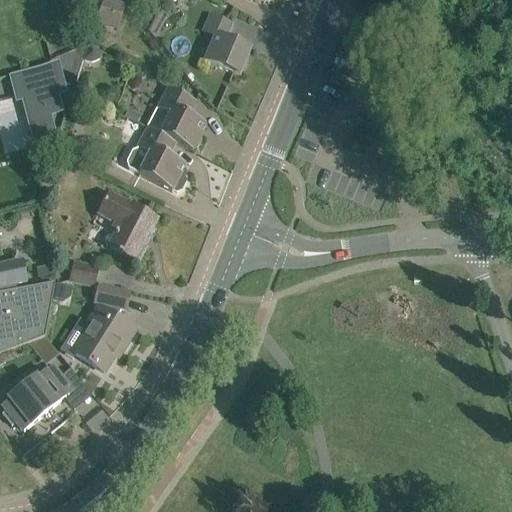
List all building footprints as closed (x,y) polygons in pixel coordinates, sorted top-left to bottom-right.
[(102,0),(96,25),(118,31),(125,5),(107,0),(102,0)] [(232,26),(214,19),(210,17),(203,33),(215,38),(205,63),(240,77),(251,52),(226,41),(232,26)] [(88,48),(84,61),(93,64),(100,61),(103,54),(88,48)] [(57,67),(11,80),(17,102),(23,100),(31,127),(49,122),(50,122),(49,116),(61,113),(56,96),(64,93),(57,67)] [(148,129),(147,130),(192,153),(206,127),(189,118),(196,104),(168,90),(148,129)] [(132,154),(127,166),(129,171),(172,193),(173,191),(177,193),(180,192),(185,183),(184,179),(180,177),(185,167),(169,158),(176,145),(192,154),(192,153),(147,130),(137,151),(140,152),(139,153),(132,154)] [(157,222),(139,213),(109,197),(101,210),(119,220),(112,233),(116,235),(109,250),(119,255),(119,257),(122,259),(123,257),(135,263),(157,222)] [(0,289),(27,285),(23,263),(0,267),(0,289)] [(98,271),(75,266),(71,283),(94,288),(98,271)] [(51,269),(37,271),(38,279),(52,277),(51,269)] [(0,356),(0,357),(44,340),(54,286),(47,287),(0,295),(0,356)] [(55,286),(52,303),(62,305),(70,300),(72,289),(55,286)] [(69,352),(75,356),(104,374),(119,350),(122,353),(135,333),(115,320),(121,311),(126,312),(129,296),(97,289),(92,307),(97,308),(69,352)] [(17,425),(24,433),(66,400),(61,393),(69,387),(53,367),(3,407),(7,412),(2,416),(12,428),(17,425)]
